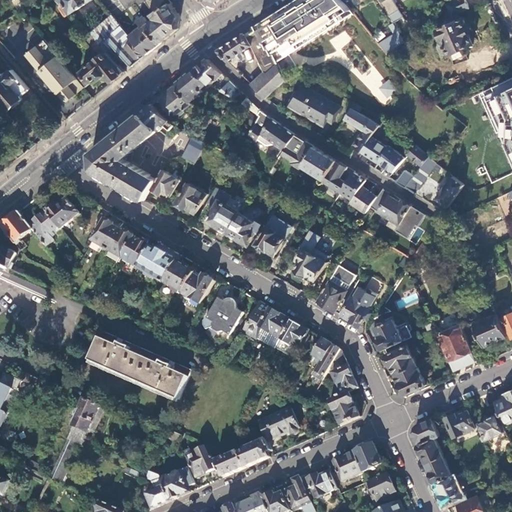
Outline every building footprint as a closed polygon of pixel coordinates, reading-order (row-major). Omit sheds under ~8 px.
[(26,9),(20,0),(13,0),(21,11),(26,9)] [(60,0),(63,4),(70,15),(83,6),(93,0),(60,0)] [(148,27),(161,43),(169,36),(178,29),(180,17),(168,0),(147,0),(145,2),(156,20),(149,26),(148,27)] [(269,19),(259,25),(277,63),(354,13),(351,9),(343,0),(298,0),(291,5),(269,19)] [(343,0),(351,9),(356,5),(353,0),(343,0)] [(378,0),(394,23),(396,27),(406,20),(393,0),(378,0)] [(458,0),(448,5),(454,18),(461,14),(471,10),(466,0),(458,0)] [(478,18),(493,11),(488,2),(474,8),(478,18)] [(65,17),(70,15),(63,4),(59,7),(65,17)] [(104,42),(100,45),(126,71),(128,70),(142,58),(146,55),(130,37),(108,11),(90,26),(104,42)] [(450,54),(451,56),(453,55),(455,59),(463,55),(462,51),(475,45),(471,36),(467,37),(465,31),(468,30),(468,29),(469,28),(465,19),(463,20),(461,14),(454,18),(437,26),(445,42),(436,45),(441,58),(450,54)] [(130,37),(146,55),(153,50),(161,43),(148,27),(149,26),(146,23),(148,22),(145,17),(138,22),(142,27),(130,37)] [(397,36),(400,34),(396,27),(394,23),(390,26),(395,34),(396,33),(397,36)] [(277,63),(259,25),(218,50),(242,76),(256,66),(261,72),(277,63)] [(381,46),(387,53),(405,42),(400,34),(397,36),(381,46)] [(66,104),(85,88),(79,80),(76,77),(45,39),(24,55),(66,104)] [(484,49),(500,84),(511,77),(511,53),(505,39),(484,49)] [(97,42),(93,45),(102,55),(76,77),(79,80),(85,88),(100,76),(102,79),(107,76),(112,83),(126,71),(100,45),(97,42)] [(211,86),(223,73),(208,59),(199,66),(194,70),(208,83),(211,86)] [(31,91),(13,70),(5,77),(2,74),(0,75),(0,99),(1,101),(3,99),(11,108),(12,107),(14,109),(15,109),(25,101),(23,98),(31,91)] [(208,83),(194,70),(184,78),(176,85),(190,101),(201,93),(200,90),(208,83)] [(511,77),(500,84),(479,94),(511,166),(511,77)] [(233,82),(231,80),(228,83),(236,91),(239,88),(233,82)] [(391,80),(382,88),(390,96),(398,89),(391,80)] [(236,91),(228,83),(219,90),(230,96),(236,91)] [(192,104),(190,101),(176,85),(167,92),(159,99),(174,117),(175,117),(192,104)] [(303,86),(298,94),(302,96),(297,106),(310,113),(308,116),(324,124),(327,119),(331,112),(336,115),(341,107),(303,86)] [(302,96),(298,94),(291,106),(308,116),(310,113),(297,106),(302,96)] [(261,110),(248,97),(243,103),(258,114),(261,110)] [(176,124),(153,104),(145,110),(141,113),(160,128),(161,130),(166,125),(170,130),(176,124)] [(363,108),(356,104),(346,119),(365,130),(355,147),(363,152),(365,150),(381,126),(360,112),(363,108)] [(286,149),(296,134),(285,126),(283,128),(280,126),(281,124),(276,120),(261,110),(258,114),(257,115),(260,116),(248,137),(253,140),(258,139),(259,138),(268,144),(276,143),(286,149)] [(332,122),(336,115),(331,112),(327,119),(332,122)] [(160,128),(141,113),(125,126),(99,147),(92,153),(93,168),(124,186),(146,200),(153,187),(158,179),(123,158),(160,128)] [(379,140),(389,125),(384,121),(381,126),(365,150),(370,154),(369,156),(379,162),(389,147),(379,140)] [(296,134),(286,149),(283,154),(294,161),(293,162),(301,168),(303,165),(315,146),(306,141),(299,152),(295,150),(303,138),(296,134)] [(196,163),(208,142),(194,135),(183,156),(196,163)] [(304,139),(303,138),(295,150),(299,152),(306,141),(304,139)] [(390,145),(389,147),(379,162),(387,167),(395,172),(407,158),(390,145)] [(325,152),(315,146),(303,165),(325,179),(338,160),(325,152)] [(417,146),(409,155),(415,160),(418,162),(416,164),(420,168),(429,157),(417,146)] [(26,153),(20,147),(14,153),(19,158),(26,153)] [(438,164),(429,157),(408,185),(406,188),(415,193),(434,169),(438,164)] [(342,178),(349,167),(343,163),(338,160),(325,179),(324,181),(327,182),(342,191),(342,190),(348,182),(342,178)] [(438,164),(434,169),(438,173),(442,167),(438,164)] [(349,167),(342,178),(348,182),(355,171),(353,169),(349,167)] [(163,169),(158,179),(153,187),(163,194),(165,191),(172,195),(181,179),(163,169)] [(348,182),(342,190),(354,198),(362,186),(367,178),(363,176),(355,171),(348,182)] [(400,176),(396,182),(406,188),(408,185),(406,183),(407,181),(400,176)] [(441,205),(447,210),(465,185),(454,176),(438,199),(443,202),(441,205)] [(177,202),(197,214),(208,194),(189,182),(177,202)] [(379,196),(362,186),(354,198),(351,203),(367,213),(372,207),(379,196)] [(379,196),(372,207),(380,212),(389,195),(391,193),(384,188),(379,196)] [(313,199),(316,194),(311,190),(307,196),(310,198),(313,199)] [(333,204),(316,194),(313,199),(318,202),(330,209),(333,204)] [(412,206),(402,200),(401,202),(397,199),(389,195),(380,212),(400,224),(412,206)] [(318,202),(313,199),(310,198),(302,211),(310,216),(318,202)] [(57,204),(47,211),(60,226),(62,229),(81,214),(69,199),(63,204),(61,203),(57,204)] [(215,228),(227,236),(240,213),(241,211),(219,199),(207,220),(216,225),(215,228)] [(144,202),(141,212),(149,214),(152,205),(144,202)] [(412,206),(400,224),(397,228),(396,231),(406,237),(415,223),(419,226),(425,217),(411,213),(413,207),(412,206)] [(110,213),(102,208),(95,221),(103,225),(106,220),(110,213)] [(256,216),(243,209),(241,211),(240,213),(254,221),(256,216)] [(30,225),(19,211),(9,220),(2,226),(16,244),(34,230),(30,225)] [(60,226),(47,211),(30,225),(34,230),(47,246),(54,240),(52,237),(55,235),(55,234),(53,232),(60,226)] [(400,224),(380,212),(377,215),(397,228),(400,224)] [(240,213),(227,236),(240,243),(242,240),(249,245),(257,230),(253,227),(256,222),(254,221),(240,213)] [(268,250),(276,255),(293,226),(274,215),(256,244),(267,251),(268,250)] [(116,225),(106,220),(103,225),(101,228),(93,241),(108,250),(120,229),(115,227),(116,225)] [(120,229),(108,250),(123,259),(135,237),(125,231),(125,232),(120,229)] [(135,237),(123,259),(140,269),(153,247),(135,237)] [(320,253),(322,250),(323,248),(322,246),(322,244),(321,243),(320,241),(318,240),(317,240),(315,239),(313,239),(312,240),(310,240),(309,241),(305,247),(309,250),(310,248),(320,253)] [(16,253),(0,245),(0,264),(8,268),(30,278),(31,275),(12,266),(17,254),(16,253)] [(153,247),(140,269),(166,284),(179,263),(173,259),(173,257),(160,249),(158,250),(153,247)] [(303,257),(301,261),(296,270),(306,277),(306,278),(313,283),(314,282),(316,283),(329,262),(325,260),(327,257),(320,253),(310,248),(309,250),(305,247),(304,247),(300,255),(303,257)] [(484,260),(481,254),(474,257),(477,263),(484,260)] [(179,263),(166,284),(184,294),(195,275),(196,273),(179,263)] [(357,275),(340,265),(332,277),(318,301),(325,305),(336,311),(357,275)] [(63,275),(69,278),(72,272),(66,269),(63,275)] [(195,275),(184,294),(202,305),(215,281),(205,275),(202,280),(195,275)] [(380,293),(372,289),(369,292),(360,287),(354,297),(353,297),(342,315),(350,320),(361,327),(372,308),(371,307),(380,293)] [(103,293),(95,306),(100,308),(107,296),(103,293)] [(212,326),(208,332),(213,336),(216,338),(219,339),(221,339),(225,333),(231,336),(245,313),(238,309),(238,308),(238,306),(238,305),(237,303),(236,302),(235,301),(234,301),(233,300),(231,300),(230,301),(228,301),(227,302),(226,303),(220,299),(208,319),(215,324),(213,326),(212,326)] [(127,303),(122,301),(114,314),(119,316),(127,303)] [(261,302),(244,332),(258,339),(264,329),(283,340),(293,321),(275,310),(261,302)] [(498,314),(474,324),(478,332),(477,332),(481,340),(481,339),(484,347),(508,336),(498,314)] [(384,350),(405,341),(395,319),(376,328),(382,340),(380,341),(384,350)] [(301,325),(293,321),(283,340),(282,341),(292,347),(293,345),(295,346),(300,349),(310,331),(301,325)] [(462,327),(461,323),(439,332),(441,336),(462,327)] [(462,327),(441,336),(452,361),(473,351),(462,327)] [(282,341),(283,340),(264,329),(258,339),(277,350),(280,346),(282,341)] [(91,362),(180,401),(192,372),(172,363),(119,340),(103,333),(91,362)] [(330,343),(324,339),(314,355),(319,358),(317,363),(316,363),(321,365),(321,366),(325,364),(326,363),(324,361),(333,345),(330,343)] [(282,341),(280,346),(292,352),(295,346),(293,345),(292,347),(282,341)] [(341,349),(333,345),(324,361),(326,363),(325,364),(321,366),(321,365),(319,368),(317,371),(326,377),(331,369),(332,366),(341,349)] [(418,365),(409,345),(387,355),(392,366),(393,366),(397,375),(418,365)] [(342,350),(341,349),(332,366),(331,369),(343,395),(350,392),(359,388),(351,370),(342,350)] [(427,385),(418,365),(397,375),(401,384),(400,384),(405,395),(427,385)] [(317,368),(313,375),(324,381),(326,377),(317,371),(319,368),(317,368)] [(14,388),(19,390),(23,381),(4,372),(0,381),(0,426),(6,413),(2,412),(13,390),(14,388)] [(511,389),(507,392),(509,396),(505,397),(496,401),(508,427),(511,424),(511,389)] [(350,392),(343,395),(331,401),(342,426),(361,418),(350,392)] [(102,408),(86,400),(84,404),(51,478),(64,484),(67,477),(65,476),(67,471),(69,472),(81,445),(83,446),(89,433),(90,433),(91,430),(100,410),(102,408)] [(301,428),(292,408),(260,422),(268,439),(271,447),(280,443),(278,437),(290,432),(291,433),(291,434),(292,434),(293,435),(294,435),(295,435),(297,435),(298,434),(299,433),(299,431),(299,430),(299,429),(299,428),(301,428)] [(100,410),(91,430),(95,432),(104,412),(100,410)] [(469,410),(460,414),(457,415),(456,413),(446,418),(454,437),(477,427),(469,410)] [(481,423),(484,430),(488,439),(491,437),(493,443),(509,436),(499,414),(488,419),(489,420),(481,423)] [(440,436),(432,418),(419,424),(415,436),(416,440),(419,445),(436,437),(436,438),(440,436)] [(484,430),(479,432),(483,441),(488,439),(484,430)] [(180,444),(183,437),(173,432),(170,439),(180,444)] [(444,455),(436,438),(436,437),(419,445),(421,449),(423,454),(429,452),(433,461),(444,455)] [(241,451),(229,456),(217,462),(224,478),(248,467),(270,458),(269,453),(273,451),(271,447),(268,439),(246,449),(247,452),(242,454),(241,451)] [(360,451),(356,452),(365,473),(384,464),(375,444),(360,451)] [(213,448),(209,446),(192,455),(187,457),(197,476),(206,472),(207,474),(218,469),(210,450),(213,448)] [(13,453),(1,447),(0,448),(0,453),(10,459),(13,453)] [(365,473),(356,452),(343,458),(334,462),(343,483),(365,473)] [(429,452),(423,454),(427,463),(433,461),(429,452)] [(453,474),(444,456),(444,455),(433,461),(437,470),(431,472),(436,482),(453,474)] [(495,476),(499,475),(491,456),(487,458),(495,476)] [(437,470),(433,461),(427,463),(430,470),(431,472),(437,470)] [(35,495),(43,498),(51,479),(19,463),(15,471),(40,483),(35,495)] [(148,477),(123,466),(122,469),(147,480),(147,479),(148,477)] [(182,470),(162,479),(172,501),(180,497),(191,492),(189,487),(197,484),(190,468),(182,472),(182,470)] [(161,476),(151,471),(148,477),(147,479),(155,482),(154,482),(155,486),(153,487),(154,490),(146,494),(153,509),(162,505),(172,501),(162,479),(161,476)] [(319,474),(308,479),(311,484),(316,494),(315,494),(317,499),(338,489),(331,472),(320,477),(319,474)] [(465,497),(454,473),(453,474),(436,482),(441,493),(446,505),(465,497)] [(397,492),(389,474),(369,483),(379,504),(391,499),(390,496),(397,492)] [(316,511),(310,496),(315,494),(316,494),(311,484),(305,487),(301,476),(294,480),(297,487),(288,492),(296,511),(304,508),(306,511),(316,511)] [(0,493),(6,496),(12,482),(0,477),(0,493)] [(270,511),(265,499),(263,493),(248,500),(235,506),(237,511),(270,511)] [(276,494),(265,499),(270,511),(288,511),(292,510),(284,493),(277,496),(276,494)] [(485,511),(478,495),(458,504),(461,511),(485,511)] [(405,511),(400,501),(376,511),(404,511),(405,511)] [(124,511),(103,502),(98,511),(124,511)]
